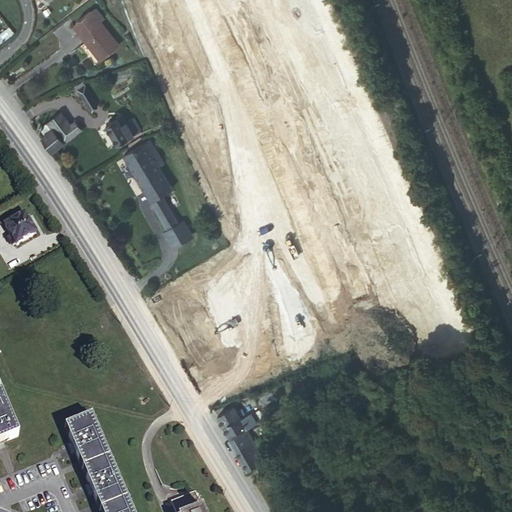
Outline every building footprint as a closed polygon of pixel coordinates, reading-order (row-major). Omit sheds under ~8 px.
[(85,34),(102,20),(95,12),(78,26),(85,34)] [(90,41),(104,59),(121,46),(102,20),(85,34),(90,41)] [(0,46),(16,34),(9,26),(0,33),(0,46)] [(99,63),(104,59),(90,41),(84,45),(99,63)] [(92,111),(99,107),(86,86),(78,91),(92,111)] [(54,129),(65,144),(83,131),(77,122),(72,126),(62,113),(49,123),(54,129)] [(123,117),(119,120),(122,126),(127,123),(123,117)] [(118,146),(135,136),(128,125),(127,123),(122,126),(119,120),(107,126),(118,146)] [(128,125),(135,136),(143,132),(136,120),(128,125)] [(54,129),(49,123),(41,129),(46,135),(54,129)] [(42,138),(53,153),(65,144),(54,129),(46,135),(42,138)] [(165,163),(152,140),(148,143),(161,165),(165,163)] [(148,143),(125,156),(142,185),(165,172),(161,165),(148,143)] [(152,201),(164,194),(175,188),(165,172),(142,185),(152,201)] [(167,229),(180,222),(164,194),(152,201),(167,229)] [(9,232),(16,244),(36,234),(25,214),(5,225),(9,232)] [(190,240),(195,238),(185,219),(180,222),(190,240)] [(178,247),(178,248),(190,240),(180,222),(167,229),(178,247)] [(173,249),(178,247),(167,229),(162,232),(173,249)] [(12,246),(16,244),(9,232),(5,234),(12,246)] [(0,446),(19,439),(0,394),(0,446)] [(242,418),(252,412),(246,401),(244,402),(247,407),(243,409),(242,408),(237,411),(240,416),(242,418)] [(240,416),(237,411),(235,407),(218,417),(223,426),(240,416)] [(263,411),(260,407),(252,412),(242,418),(245,425),(247,427),(258,421),(255,416),(263,411)] [(74,452),(101,441),(90,412),(62,423),(70,441),(73,450),(74,452)] [(229,435),(245,425),(242,418),(240,416),(223,426),(229,435)] [(271,429),(267,421),(261,423),(247,430),(251,437),(253,439),(271,429)] [(235,449),(253,439),(251,437),(247,430),(230,438),(229,439),(235,449)] [(235,449),(248,470),(265,460),(253,439),(235,449)] [(131,511),(101,441),(74,452),(88,485),(92,495),(99,511),(131,511)] [(203,511),(197,496),(174,506),(176,511),(203,511)]
